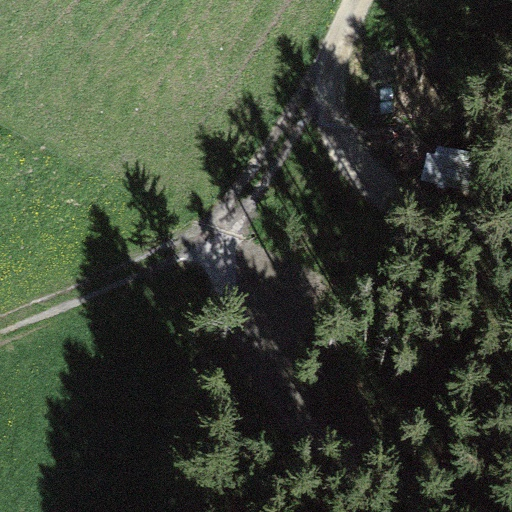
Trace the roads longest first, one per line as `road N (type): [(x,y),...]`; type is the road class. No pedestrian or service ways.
road 1 (track): [(359,0),(309,98),(266,158),(414,202),(511,212)]
road 2 (track): [(266,158),(230,213),(198,238),(0,322)]
